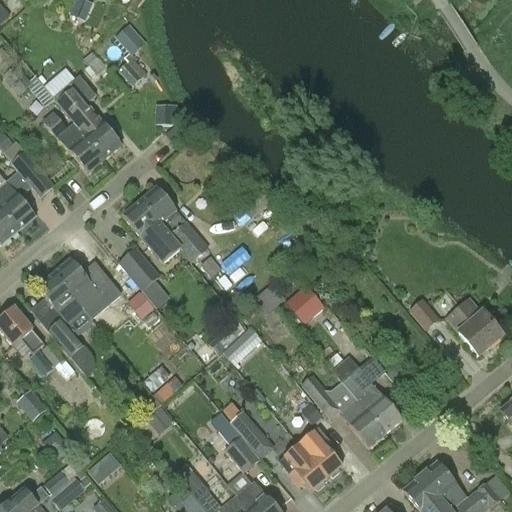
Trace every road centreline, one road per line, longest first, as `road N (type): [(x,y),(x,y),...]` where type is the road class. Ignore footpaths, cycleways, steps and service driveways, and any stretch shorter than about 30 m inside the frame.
road 1 (residential): [(343,511),(511,373)]
road 2 (residential): [(0,283),(140,164)]
